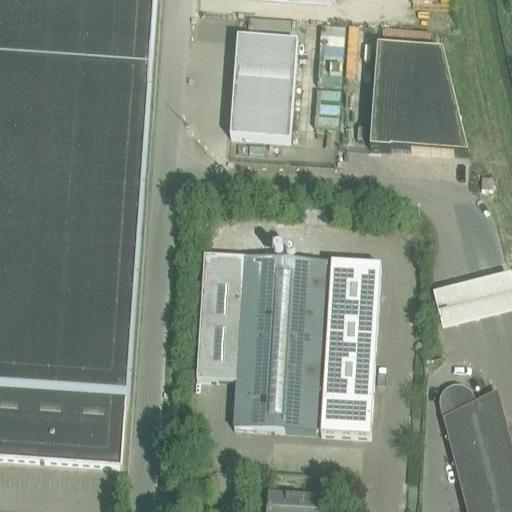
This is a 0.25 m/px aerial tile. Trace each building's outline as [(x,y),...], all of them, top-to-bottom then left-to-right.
[(0,0),(0,463),(119,472),(124,407),(129,407),(152,80),(157,0),(0,0)] [(298,47),(238,42),(230,142),(290,146),(298,47)] [(378,52),(370,154),(391,155),(391,154),(468,160),(443,56),(378,52)] [(369,79),(369,59),(361,58),(361,79),(369,79)] [(493,183),(482,182),(481,194),(492,195),(493,183)] [(204,260),(197,385),(237,387),(234,433),(316,438),(316,435),(321,436),(321,440),(371,443),(381,271),(332,268),(331,272),(326,272),(327,268),(245,263),(204,260)] [(491,281),(432,295),(441,334),(500,319),(511,316),(511,281),(511,276),(491,281)] [(476,409),(476,407),(475,403),(473,399),(470,395),(465,392),(460,390),(455,390),(450,391),(446,394),(443,397),(441,401),(440,404),(440,408),(440,412),(463,503),(492,495),(496,511),(511,511),(511,475),(494,404),(476,409)] [(270,498),(269,511),(319,511),(320,511),(333,511),(337,511),(339,482),(320,481),(319,501),(270,498)]
